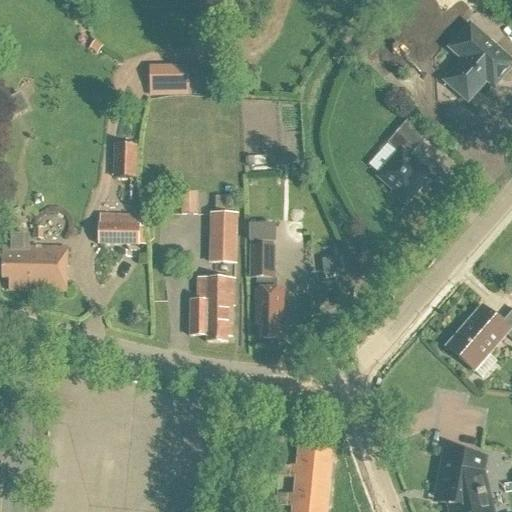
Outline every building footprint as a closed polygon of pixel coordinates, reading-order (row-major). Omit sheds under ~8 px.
[(511,63),(469,26),(448,50),(462,62),(444,83),(468,104),(487,83),(494,90),(511,68),(511,63)] [(167,87),(189,90),(192,67),(170,64),(167,87)] [(377,179),(393,193),(391,195),(405,207),(416,193),(415,192),(429,175),(410,159),(418,149),(398,132),(386,146),(397,155),(377,179)] [(117,180),(139,181),(139,148),(118,148),(117,180)] [(199,195),(185,195),(185,217),(199,217),(199,195)] [(98,248),(139,249),(139,247),(145,247),(146,229),(138,229),(139,217),(100,216),(100,226),(98,226),(98,248)] [(237,267),(237,217),(210,216),(209,267),(237,267)] [(33,229),(33,240),(43,241),(43,230),(33,229)] [(256,327),(262,327),(261,340),(280,340),(280,319),(285,320),(286,290),(276,290),(277,248),(253,247),(252,280),(259,280),(259,290),(257,290),(256,327)] [(1,282),(8,282),(8,293),(26,293),(26,289),(38,289),(38,294),(65,294),(66,250),(2,249),(1,282)] [(189,303),(189,338),(206,338),(206,344),(226,345),(226,339),(231,339),(231,308),(233,308),(233,281),(197,281),(197,303),(189,303)] [(482,308),(446,350),(474,373),(506,336),(511,341),(511,312),(502,325),(482,308)] [(290,480),(295,480),(329,484),(332,454),(298,450),(296,468),(291,468),(290,480)] [(445,453),(437,495),(451,498),(448,507),(449,511),(491,511),(487,494),(479,496),(485,460),(445,453)] [(287,509),(292,510),(317,511),(325,511),(329,484),(295,480),(294,497),(288,496),(287,509)]
